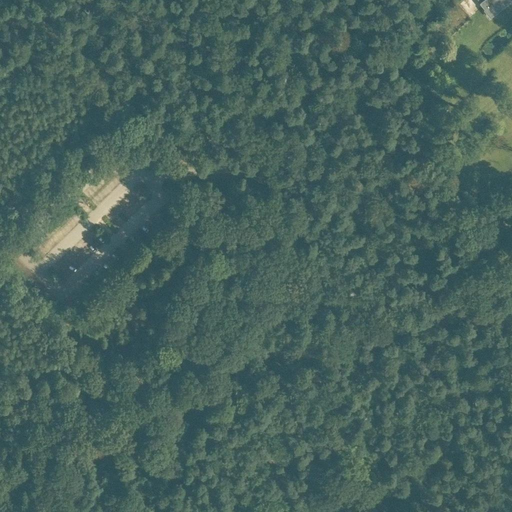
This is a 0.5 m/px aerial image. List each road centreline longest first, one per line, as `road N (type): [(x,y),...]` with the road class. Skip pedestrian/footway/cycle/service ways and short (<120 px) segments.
road 1 (unclassified): [(215,0),(309,341)]
road 2 (unclassified): [(309,341),(140,409),(143,511)]
road 3 (unclassified): [(309,341),(308,372),(360,511)]
